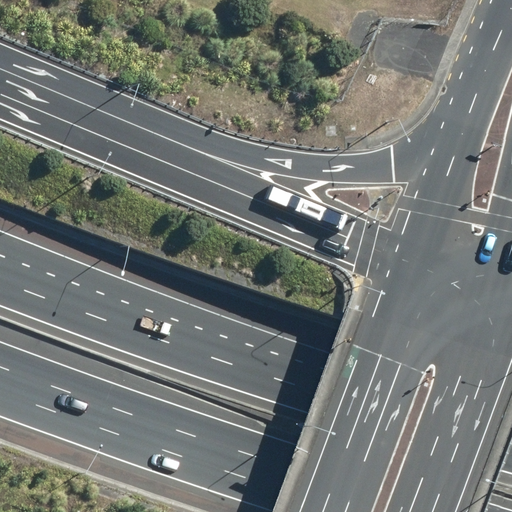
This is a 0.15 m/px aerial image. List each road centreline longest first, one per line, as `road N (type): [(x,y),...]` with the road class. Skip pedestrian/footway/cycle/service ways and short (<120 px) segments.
road 1 (motorway): [(0,288),(222,371),(511,459)]
road 2 (motorway): [(435,511),(253,457),(0,364)]
road 3 (motorway): [(47,113),(329,169),(392,167),(455,146)]
road 4 (motorway): [(47,113),(416,261)]
road 5 (primary): [(322,511),(416,261)]
road 6 (primary): [(511,297),(435,511)]
road 7 (primary): [(455,146),(511,10)]
road 8 (primary): [(416,261),(455,146)]
